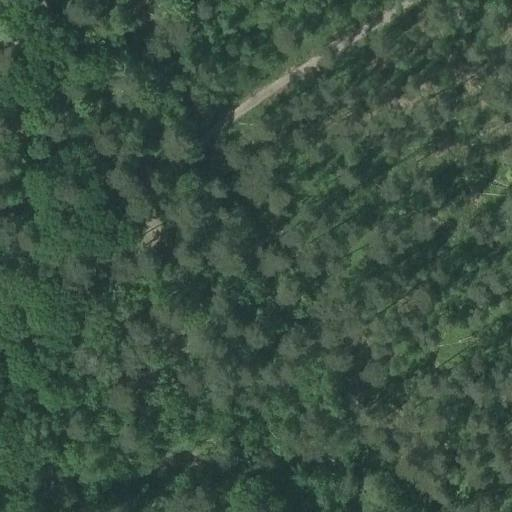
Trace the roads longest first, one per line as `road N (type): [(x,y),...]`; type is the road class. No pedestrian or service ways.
road 1 (track): [(133,206),(235,339),(303,404),(354,493),(356,511)]
road 2 (track): [(411,0),(152,176),(133,206)]
road 3 (track): [(0,477),(243,458),(321,440)]
road 4 (track): [(133,206),(0,33)]
road 5 (track): [(0,249),(92,242),(127,226),(150,227)]
